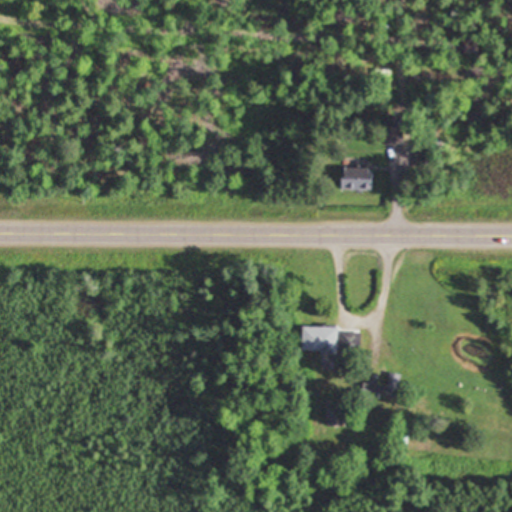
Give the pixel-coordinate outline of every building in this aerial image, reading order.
[(384,118),(384,144),(402,144),(402,118),(384,118)] [(372,190),(372,168),(342,168),(342,190),(372,190)] [(338,353),(338,326),(303,326),(303,353),(338,353)] [(387,385),(365,381),(363,393),(397,399),(401,375),(389,373),(387,385)] [(326,427),(347,427),(347,401),(326,401),(326,427)]
